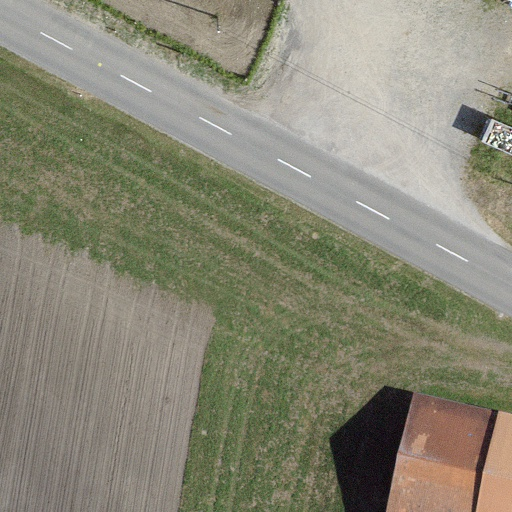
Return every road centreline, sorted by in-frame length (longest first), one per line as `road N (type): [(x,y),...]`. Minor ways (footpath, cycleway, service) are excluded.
road 1 (tertiary): [(511,303),(0,21)]
road 2 (unknown): [(312,194),(331,0)]
